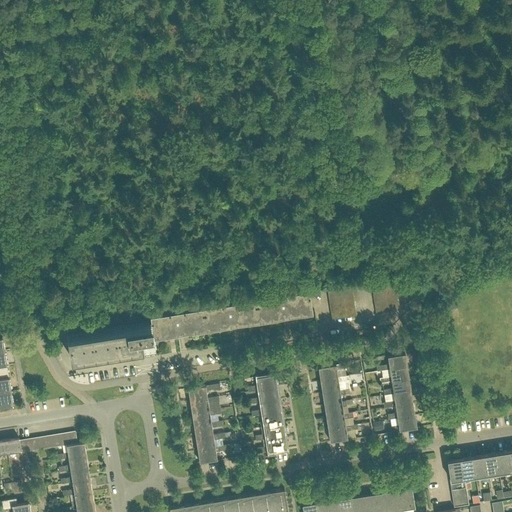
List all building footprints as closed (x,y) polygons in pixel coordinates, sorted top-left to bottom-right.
[(309,288),(255,296),(259,318),(312,310),(312,309),(309,289),(309,288)] [(255,296),(202,305),(206,327),(259,318),(255,296)] [(150,313),(151,322),(154,338),(166,336),(165,333),(206,327),(202,305),(150,313)] [(154,340),(154,338),(151,322),(127,325),(67,335),(70,356),(143,344),(142,342),(154,340)] [(0,374),(1,378),(9,377),(5,350),(0,351),(0,374)] [(389,367),(407,365),(405,352),(388,355),(387,355),(388,362),(384,363),(376,365),(377,369),(385,368),(389,367)] [(338,376),(336,368),(347,367),(346,362),(336,363),(318,366),(320,378),(338,376)] [(391,380),(409,377),(407,365),(389,367),(390,374),(386,375),(379,376),(380,381),(391,380)] [(248,390),(259,388),(276,386),(274,373),(257,376),(258,383),(254,384),(247,385),(248,390)] [(0,391),(11,390),(9,377),(1,378),(0,374),(0,391)] [(340,388),(339,387),(338,381),(343,380),(350,379),(349,374),(338,376),(320,378),(322,391),(340,388)] [(393,392),(411,389),(409,377),(391,380),(392,386),(383,388),(384,393),(393,392)] [(207,397),(207,396),(206,389),(210,388),(210,389),(217,388),(216,382),(205,384),(188,387),(190,399),(207,397)] [(261,400),(278,398),(276,386),(259,388),(260,395),(256,396),(249,397),(250,403),(261,401),(261,400)] [(324,403),(341,400),(340,393),(349,391),(348,386),(339,387),(340,388),(322,391),(324,403)] [(395,404),(413,401),(411,389),(393,392),(394,399),(385,400),(386,406),(395,404)] [(11,390),(0,391),(0,405),(13,403),(11,390)] [(209,409),(208,402),(212,401),(219,400),(218,394),(207,396),(207,397),(190,399),(191,412),(209,409)] [(263,413),(280,410),(278,398),(261,400),(261,401),(262,407),(258,408),(251,409),(252,415),(263,413)] [(326,415),(343,412),(342,405),(346,404),(346,399),(341,400),(324,403),(326,415)] [(397,416),(415,413),(413,401),(395,404),(396,411),(388,412),(388,418),(397,416)] [(211,421),(210,414),(214,413),(221,412),(220,407),(209,409),(191,412),(193,424),(211,421)] [(260,425),(265,425),(282,422),(280,410),(263,413),(264,420),(260,420),(260,425)] [(328,427),(345,424),(344,417),(354,416),(353,411),(343,412),(326,415),(328,427)] [(397,416),(398,423),(394,423),(395,429),(396,429),(399,428),(399,429),(417,426),(417,425),(415,413),(397,416)] [(213,433),(211,426),(223,424),(222,419),(211,421),(193,424),(195,436),(213,433)] [(267,437),(284,434),(282,422),(265,425),(266,432),(262,432),(262,433),(255,434),(256,439),(267,437)] [(345,424),(328,427),(330,440),(347,437),(346,429),(357,428),(357,423),(345,424)] [(197,448),(215,445),(214,438),(218,437),(225,436),(224,431),(213,433),(195,436),(197,448)] [(267,437),(268,444),(264,445),(257,446),(258,451),(265,450),(268,449),(268,450),(286,447),(286,446),(284,434),(267,437)] [(20,449),(19,438),(18,436),(5,438),(7,451),(20,449)] [(64,457),(68,456),(86,453),(84,441),(77,442),(71,443),(66,444),(67,451),(63,452),(58,453),(59,458),(64,457)] [(226,443),(215,445),(197,448),(199,461),(216,458),(217,458),(216,451),(220,450),(227,449),(226,443)] [(510,472),(511,472),(507,448),(506,448),(507,450),(502,450),(503,453),(497,454),(496,450),(495,450),(499,473),(500,473),(499,471),(510,469),(510,472)] [(498,474),(499,473),(495,450),(495,452),(491,452),(491,455),(485,455),(484,452),(483,452),(487,475),(488,475),(488,473),(498,471),(498,474)] [(486,475),(487,475),(483,452),(483,454),(479,454),(479,456),(473,457),(472,454),(475,477),(476,477),(476,475),(486,473),(486,475)] [(70,468),(88,466),(86,453),(68,456),(69,463),(65,464),(59,465),(59,470),(70,468)] [(475,477),(472,454),(471,454),(471,455),(467,456),(467,458),(461,459),(461,456),(460,456),(463,477),(464,477),(474,475),(475,477)] [(464,478),(464,477),(463,477),(460,456),(459,456),(459,457),(455,458),(455,460),(448,461),(449,469),(448,469),(449,480),(464,478)] [(72,481),(90,478),(88,466),(70,468),(71,475),(61,477),(61,482),(68,481),(72,481)] [(63,495),(74,493),(92,490),(90,478),(72,481),(73,487),(62,489),(63,495)] [(450,486),(465,484),(464,478),(449,480),(450,486)] [(12,481),(13,488),(22,486),(21,479),(12,481)] [(5,489),(13,488),(12,481),(4,482),(5,489)] [(451,492),(466,490),(465,484),(450,486),(451,492)] [(389,510),(401,508),(398,487),(397,487),(398,490),(392,491),(392,490),(387,490),(387,489),(386,489),(389,510)] [(398,487),(401,508),(414,506),(414,505),(411,488),(409,488),(409,489),(404,489),(404,488),(399,488),(398,487)] [(287,511),(284,488),(197,501),(198,504),(185,508),(185,506),(172,510),(172,511),(287,511)] [(377,511),(389,510),(386,489),(385,489),(386,492),(380,493),(380,491),(375,492),(375,491),(374,491),(377,511)] [(76,505),(93,502),(92,490),(74,493),(75,500),(71,500),(71,506),(76,505)] [(466,490),(451,492),(452,499),(467,496),(466,490)] [(365,511),(376,511),(377,511),(374,491),(373,491),(374,494),(369,495),(368,493),(363,494),(363,493),(362,493),(365,511)] [(353,511),(365,511),(362,493),(361,493),(362,496),(357,497),(356,495),(351,496),(351,495),(350,495),(353,511)] [(340,511),(353,511),(350,495),(350,498),(345,499),(345,497),(339,498),(339,496),(339,497),(340,511)] [(453,505),(468,503),(467,496),(452,499),(453,504),(453,505)] [(12,511),(30,511),(29,501),(17,503),(16,497),(1,499),(3,508),(12,507),(12,511)] [(328,511),(340,511),(339,497),(338,497),(338,500),(333,501),(333,499),(328,500),(327,498),(328,511)] [(316,511),(328,511),(327,498),(326,499),(326,502),(321,503),(321,501),(316,502),(316,500),(315,500),(316,511)] [(316,511),(315,500),(314,500),(315,504),(309,504),(309,503),(304,503),(302,504),(303,511),(316,511)] [(95,511),(93,502),(76,505),(77,511),(76,511),(95,511)]
